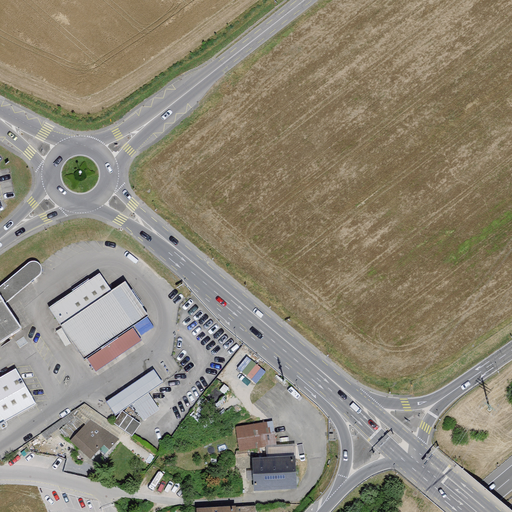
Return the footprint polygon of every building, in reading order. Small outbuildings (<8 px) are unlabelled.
[(0,342),(22,329),(4,303),(40,275),(42,271),(41,266),(38,263),(33,262),(29,263),(0,286),(0,342)] [(47,311),(61,330),(111,296),(99,278),(47,311)] [(86,363),(132,331),(148,320),(125,286),(111,296),(61,330),(84,364),(86,363)] [(132,331),(86,363),(94,376),(141,345),(132,331)] [(253,377),(261,368),(257,364),(249,374),(253,377)] [(16,370),(0,378),(0,424),(36,405),(16,370)] [(155,371),(107,403),(116,416),(133,405),(145,422),(161,411),(149,393),(164,384),(155,371)] [(90,421),(71,441),(93,459),(105,446),(110,450),(120,439),(90,421)] [(269,423),(238,428),(241,450),(273,445),(269,423)] [(295,457),(253,460),(255,492),(297,489),(295,457)]
